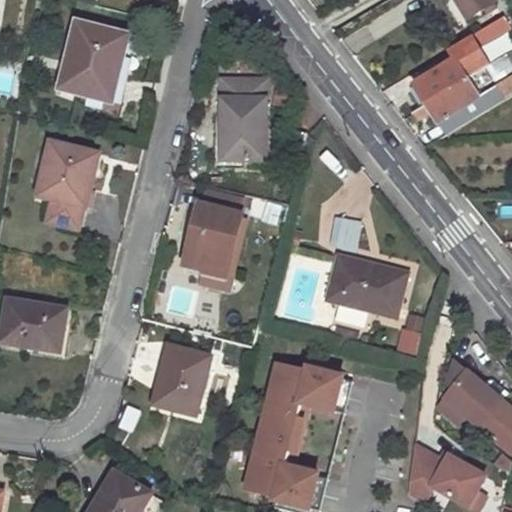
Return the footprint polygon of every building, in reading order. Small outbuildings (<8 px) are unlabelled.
[(455,0),(470,22),(496,5),(492,0),(455,0)] [(505,19),(475,37),(481,47),(511,29),(505,19)] [(80,24),(62,92),(109,102),(120,58),(127,59),(132,37),(80,24)] [(475,37),(459,47),(463,53),(470,49),(472,52),(481,47),(475,37)] [(498,52),(482,61),(488,70),(490,69),(504,60),(498,52)] [(504,60),(490,69),(497,81),(511,72),(511,64),(508,58),(504,60)] [(459,62),(418,86),(430,106),(488,70),(482,61),(465,71),(459,62)] [(482,100),(478,93),(497,81),(490,69),(488,70),(430,106),(414,115),(418,121),(434,112),(441,125),(463,112),(482,100)] [(511,80),(499,89),(507,100),(511,97),(511,80)] [(268,101),(225,101),(225,162),(269,161),(268,101)] [(463,112),(441,125),(448,136),(470,122),(463,112)] [(295,133),(291,151),(305,154),(309,137),(295,133)] [(96,177),(90,176),(96,155),(53,145),(44,183),(53,185),(49,200),(88,209),(96,177)] [(291,151),(289,158),(303,161),(305,154),(291,151)] [(96,155),(90,176),(96,177),(101,157),(96,155)] [(44,183),(40,198),(49,200),(53,185),(44,183)] [(202,209),(187,268),(205,271),(206,268),(230,274),(244,219),(202,209)] [(355,253),(363,223),(335,216),(327,246),(355,253)] [(339,265),(330,302),(397,320),(408,276),(357,262),(355,270),(339,265)] [(10,302),(2,345),(62,354),(69,312),(10,302)] [(339,331),(335,347),(357,352),(361,336),(339,331)] [(410,331),(404,353),(419,356),(425,335),(410,331)] [(172,348),(156,407),(197,417),(214,358),(172,348)] [(311,374),(285,368),(278,392),(275,391),(269,414),(273,415),(265,446),(261,445),(255,469),(259,470),(253,494),(279,500),(276,509),(286,511),(311,511),(312,511),(320,478),(293,471),(287,469),(291,454),(297,455),(306,423),(300,421),(304,405),(309,407),(336,414),(336,413),(345,381),(347,373),(313,365),(311,374)] [(497,397),(455,366),(450,386),(456,390),(442,410),(462,426),(470,418),(483,429),(504,403),(497,397)] [(345,381),(336,413),(346,415),(355,383),(345,381)] [(511,409),(504,403),(483,429),(511,454),(511,409)] [(300,421),(306,423),(309,407),(304,405),(300,421)] [(441,461),(414,448),(407,498),(426,508),(435,488),(472,506),(479,490),(488,475),(450,456),(447,463),(441,461)] [(287,469),(293,471),(297,455),(291,454),(287,469)] [(447,463),(450,456),(445,454),(441,461),(447,463)] [(157,511),(163,503),(152,497),(153,495),(117,473),(93,511),(157,511)] [(320,478),(312,511),(316,511),(321,511),(330,480),(320,478)] [(479,490),(472,506),(481,510),(488,495),(479,490)]
